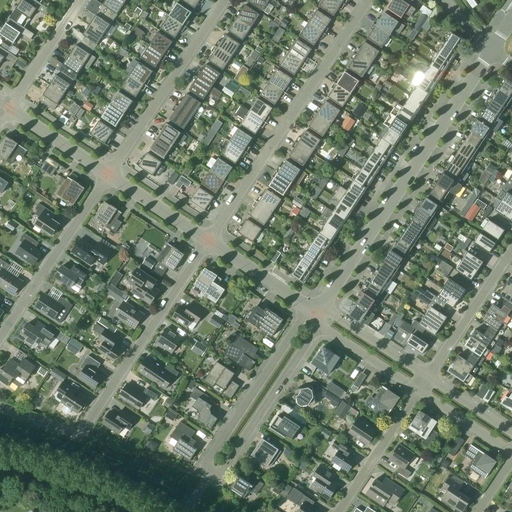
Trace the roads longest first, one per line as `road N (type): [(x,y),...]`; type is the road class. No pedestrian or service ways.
road 1 (residential): [(316,312),(293,328),(209,457),(212,471),(222,469),(311,336)]
road 2 (residential): [(490,50),(316,312)]
road 3 (residential): [(20,415),(82,430),(207,240)]
road 4 (residential): [(207,240),(367,0)]
road 5 (residential): [(107,174),(223,0)]
road 6 (residential): [(0,335),(107,174)]
road 7 (residential): [(427,376),(511,248)]
road 8 (residential): [(337,511),(417,391)]
road 9 (residential): [(316,312),(207,240)]
road 10 (residential): [(316,312),(328,332),(417,391)]
road 11 (residential): [(7,108),(79,0)]
road 12 (residential): [(427,376),(339,318),(316,312)]
